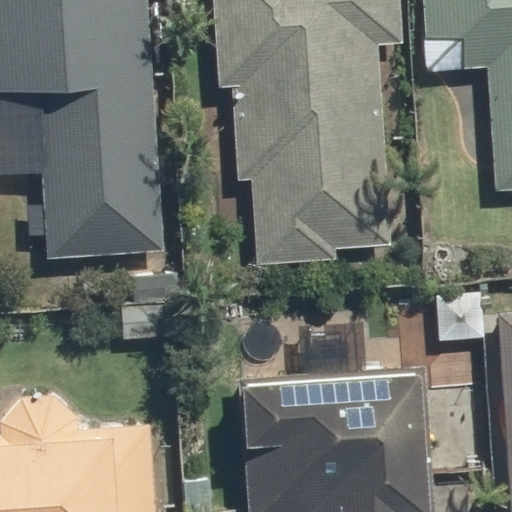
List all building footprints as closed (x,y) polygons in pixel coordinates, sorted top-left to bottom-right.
[(160,249),(142,0),(0,0),(0,170),(34,168),(40,257),(160,249)] [(204,0),(211,87),(223,86),(231,179),(243,179),(250,266),(332,260),(331,247),(388,243),(373,45),(399,43),(395,0),(204,0)] [(511,0),(413,0),(418,67),(475,64),(483,189),(511,187),(511,0)] [(478,334),(474,286),(427,289),(430,338),(478,334)] [(511,511),(511,305),(489,307),(502,511),(511,511)] [(415,361),(231,372),(240,511),(422,511),(424,511),(415,361)] [(0,511),(149,511),(144,421),(73,426),(73,412),(51,391),(15,393),(0,409),(0,511)]
